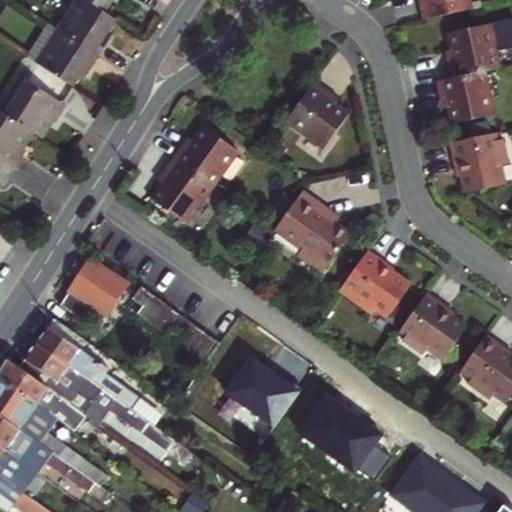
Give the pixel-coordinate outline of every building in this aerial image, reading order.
[(105,12),(85,0),(75,0),(57,29),(98,55),(109,38),(105,36),(115,19),(105,12)] [(85,0),(105,12),(112,0),(85,0)] [(419,0),(425,23),(473,12),(470,0),(419,0)] [(98,55),(57,29),(47,22),(25,56),(72,87),(84,68),(88,71),(98,55)] [(453,65),(446,66),(449,82),(482,75),(497,72),(494,54),(511,50),(511,22),(447,37),(450,49),(453,65)] [(442,50),(446,66),(453,65),(450,49),(442,50)] [(491,117),(482,75),(449,82),(434,85),(436,98),(443,97),(447,116),(449,126),(491,117)] [(24,80),(3,114),(31,132),(40,138),(51,120),(55,123),(65,107),(24,80)] [(340,101),(316,84),(287,126),(326,154),(351,118),(336,107),(340,101)] [(440,117),(447,116),(443,97),(436,98),(440,117)] [(0,111),(0,159),(13,168),(25,150),(21,148),(31,132),(3,114),(0,111)] [(467,127),(470,142),(487,138),(485,124),(467,127)] [(245,159),(209,134),(202,144),(194,155),(188,151),(178,165),(219,195),(245,159)] [(470,142),(449,146),(453,165),(458,164),(461,176),(487,194),(504,191),(500,172),(509,170),(503,143),(494,144),(493,137),(487,138),(470,142)] [(196,140),(188,151),(194,155),(202,144),(196,140)] [(0,159),(0,183),(2,185),(13,168),(0,159)] [(454,171),(461,176),(458,164),(453,165),(454,171)] [(158,206),(193,231),(219,195),(178,165),(167,180),(173,184),(165,196),(158,206)] [(466,198),(487,194),(461,176),(462,179),(466,198)] [(159,191),(165,196),(173,184),(167,180),(159,191)] [(328,207),(307,192),(277,232),(305,252),(301,257),(324,274),(352,237),(338,227),(322,215),(328,207)] [(344,219),(328,207),(322,215),(338,227),(344,219)] [(370,253),(341,293),(374,317),(378,311),(391,320),(412,290),(394,276),(384,269),(386,265),(370,253)] [(80,285),(65,308),(102,333),(124,299),(132,287),(95,262),(80,285)] [(396,273),(386,265),(384,269),(394,276),(396,273)] [(142,297),(135,307),(151,319),(154,314),(214,359),(222,349),(205,336),(141,289),(138,294),(142,297)] [(469,333),(449,319),(438,310),(440,307),(426,296),(400,333),(407,339),(404,343),(428,360),(431,355),(446,366),(469,333)] [(438,310),(449,319),(452,315),(440,307),(438,310)] [(40,345),(41,345),(156,430),(165,418),(109,377),(112,372),(84,352),(90,344),(58,320),(46,337),(40,345)] [(511,394),(511,360),(510,358),(498,350),(500,347),(487,338),(460,374),(469,381),(466,386),(488,402),(492,396),(505,405),(511,394)] [(156,430),(41,345),(35,353),(23,368),(103,427),(114,412),(170,454),(176,445),(156,430)] [(511,356),(500,347),(498,350),(510,358),(511,356)] [(95,437),(103,427),(23,368),(12,360),(6,368),(0,377),(61,422),(83,440),(89,432),(95,437)] [(295,393),(248,362),(224,398),(271,429),(295,393)] [(52,436),(61,422),(0,377),(0,414),(104,491),(114,478),(52,436)] [(382,434),(325,392),(296,432),(355,475),(361,466),(374,476),(390,454),(375,443),(382,434)] [(0,444),(41,475),(49,464),(107,507),(114,498),(104,491),(0,414),(0,444)] [(41,475),(0,444),(0,475),(49,511),(66,511),(33,487),(41,475)] [(154,478),(160,470),(145,459),(140,455),(134,463),(154,478)] [(479,511),(486,503),(420,458),(395,494),(420,511),(479,511)] [(49,511),(0,475),(0,507),(6,511),(17,511),(19,510),(22,511),(49,511)]
